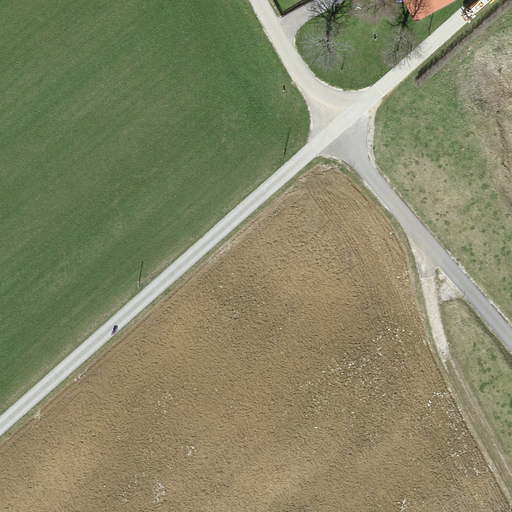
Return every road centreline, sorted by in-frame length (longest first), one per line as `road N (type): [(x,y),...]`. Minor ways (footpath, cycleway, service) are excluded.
road 1 (track): [(0,421),(479,0)]
road 2 (track): [(417,232),(442,354),(511,489)]
road 3 (track): [(258,0),(325,132)]
